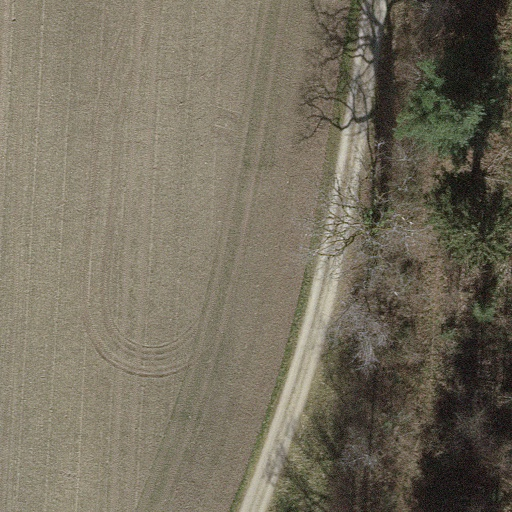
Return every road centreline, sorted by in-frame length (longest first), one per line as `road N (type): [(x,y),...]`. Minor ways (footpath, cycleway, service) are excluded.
road 1 (track): [(255,511),(325,304),(379,0)]
road 2 (track): [(412,511),(457,0)]
